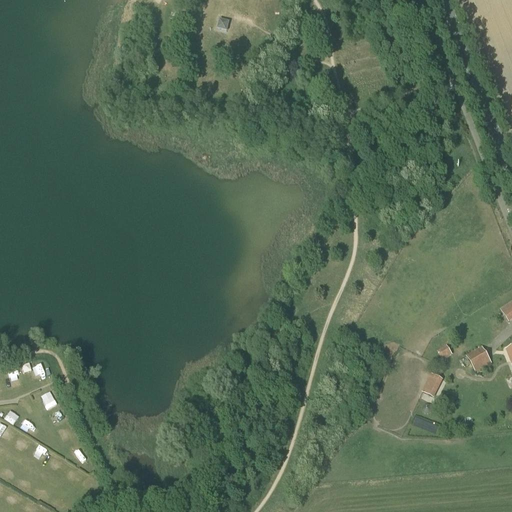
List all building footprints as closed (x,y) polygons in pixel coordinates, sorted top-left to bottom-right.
[(228,23),(219,21),(217,30),(226,32),(228,23)] [(511,320),(511,302),(500,310),(508,323),(511,320)] [(480,345),(464,354),(475,373),(491,364),(480,345)] [(438,354),(442,362),(452,356),(448,348),(438,354)] [(431,375),(423,393),(432,398),(441,380),(431,375)]
